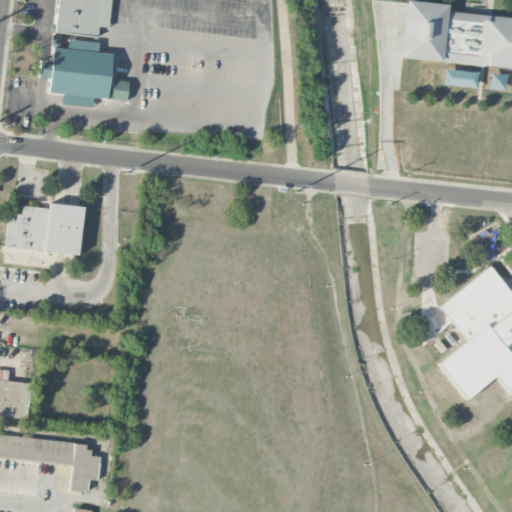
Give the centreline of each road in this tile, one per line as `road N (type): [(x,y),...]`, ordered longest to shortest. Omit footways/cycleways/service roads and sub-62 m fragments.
road 1 (residential): [(332,182),(0,145)]
road 2 (residential): [(511,202),(367,186)]
